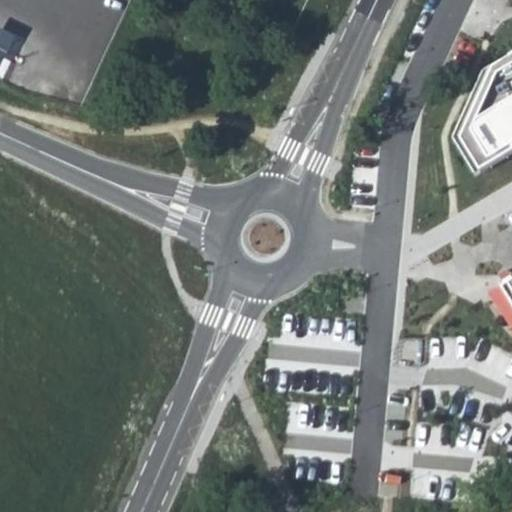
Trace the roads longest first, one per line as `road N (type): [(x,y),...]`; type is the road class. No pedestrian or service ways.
road 1 (secondary): [(255,295),(295,288),(321,257),(325,229),(307,194)]
road 2 (unclassified): [(0,133),(133,191)]
road 3 (secondary): [(201,381),(144,511)]
